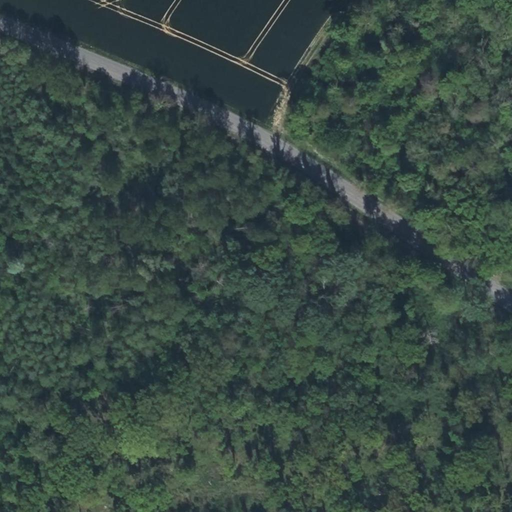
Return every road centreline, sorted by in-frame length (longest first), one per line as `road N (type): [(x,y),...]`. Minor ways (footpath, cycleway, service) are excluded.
road 1 (secondary): [(0,22),(234,125),(511,301)]
road 2 (track): [(263,141),(309,51),(349,0)]
